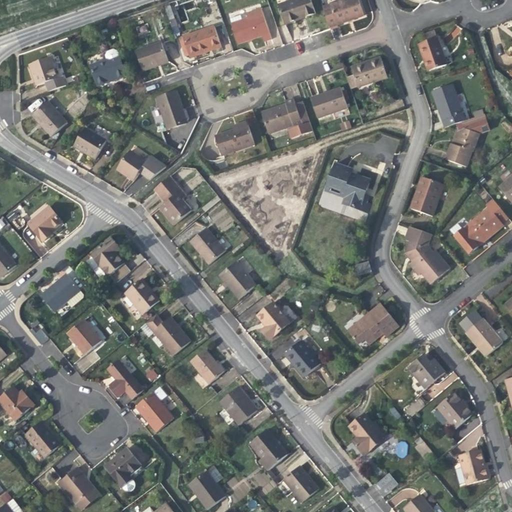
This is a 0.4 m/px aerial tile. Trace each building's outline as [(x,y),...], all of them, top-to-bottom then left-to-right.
[(301,19),(316,14),(311,0),(292,0),(278,5),(285,24),(301,19)] [(343,0),(323,7),(330,27),(350,21),(364,16),(358,0),(343,0)] [(182,31),(172,5),(165,8),(174,33),(182,31)] [(254,39),(263,36),(270,33),(263,13),(242,20),(231,24),(238,44),(254,39)] [(231,24),(242,20),(241,16),(230,20),(231,24)] [(215,26),(183,37),(189,54),(206,49),(207,52),(214,49),(222,47),(215,26)] [(425,35),(427,41),(438,38),(436,32),(425,35)] [(185,56),(189,54),(183,37),(179,38),(185,56)] [(423,56),(424,59),(427,58),(432,70),(447,65),(438,38),(427,41),(419,44),(423,56)] [(169,63),(162,42),(136,51),(143,71),(156,67),(169,63)] [(190,57),(207,52),(206,49),(189,54),(190,57)] [(51,57),(29,64),(33,76),(36,86),(45,83),(58,78),(51,57)] [(112,81),(126,76),(120,57),(106,62),(106,60),(91,65),(98,86),(112,81)] [(367,62),(352,68),(354,75),(358,87),(359,88),(388,78),(381,58),(367,62)] [(358,87),(354,75),(347,78),(351,90),(358,87)] [(62,77),(58,78),(45,83),(49,92),(66,86),(62,77)] [(456,124),(466,121),(453,84),(433,91),(439,108),(445,128),(456,124)] [(326,93),(311,98),(319,119),(349,109),(341,88),(326,93)] [(168,129),(186,123),(181,110),(183,109),(181,101),(177,92),(158,98),(168,129)] [(285,102),(286,104),(293,126),(302,123),(301,120),(308,118),(306,112),(302,102),(296,104),(294,99),(285,102)] [(48,101),(32,115),(42,126),(51,137),(67,123),(48,101)] [(293,126),(286,104),(276,107),(277,109),(274,110),(272,111),(271,109),(262,112),(269,134),(293,126)] [(474,118),(480,134),(490,130),(485,115),(474,118)] [(472,127),(480,134),(474,118),(466,121),(456,124),(458,132),(472,127)] [(236,129),(233,130),(215,136),(221,156),(255,144),(247,121),(235,125),(236,129)] [(349,121),(341,123),(343,130),(351,128),(349,121)] [(309,123),(288,130),(291,139),(313,132),(309,123)] [(472,127),(458,132),(455,140),(454,144),(473,151),(480,134),(472,127)] [(85,128),(74,146),(86,153),(95,159),(106,141),(85,128)] [(467,166),(473,151),(454,144),(452,143),(447,159),(467,166)] [(130,151),(117,169),(126,175),(134,181),(140,173),(147,162),(130,151)] [(151,156),(147,162),(140,173),(150,180),(166,167),(151,156)] [(335,163),(325,190),(345,198),(343,203),(367,212),(370,205),(372,198),(365,196),(370,180),(356,175),(352,174),(353,170),(335,163)] [(418,190),(415,196),(419,197),(426,177),(422,176),(418,190)] [(511,176),(499,187),(510,201),(511,199),(511,176)] [(154,190),(165,203),(178,193),(183,199),(186,197),(170,177),(154,190)] [(419,197),(415,196),(411,208),(433,216),(444,184),(426,177),(419,197)] [(178,193),(165,203),(160,207),(167,217),(174,225),(192,211),(183,199),(178,193)] [(487,204),(490,207),(503,223),(509,218),(493,200),(487,204)] [(43,242),(53,234),(51,231),(56,227),(63,222),(50,207),(29,224),(43,242)] [(504,225),(503,223),(490,207),(463,229),(475,243),(489,232),(492,235),(496,232),(504,225)] [(220,230),(233,222),(225,209),(212,217),(220,230)] [(413,262),(430,248),(429,246),(433,235),(410,227),(406,239),(411,241),(406,253),(413,262)] [(207,228),(191,242),(201,254),(209,264),(226,250),(207,228)] [(478,247),(475,243),(463,229),(454,236),(469,254),(478,247)] [(475,243),(478,247),(492,235),(489,232),(475,243)] [(109,277),(125,263),(116,252),(120,249),(116,245),(111,238),(90,255),(109,277)] [(0,275),(2,277),(16,265),(0,245),(0,275)] [(430,248),(413,262),(410,264),(416,271),(419,276),(422,273),(431,284),(450,270),(435,251),(433,252),(430,248)] [(354,265),(357,276),(371,272),(368,260),(354,265)] [(236,261),(220,275),(231,288),(240,299),(256,285),(236,261)] [(68,301),(81,291),(67,274),(54,285),(41,296),(54,312),(68,301)] [(143,315),(161,301),(151,290),(143,279),(125,293),(143,315)] [(85,296),(81,291),(68,301),(73,306),(85,296)] [(290,322),(281,310),(274,302),(258,316),(264,323),(267,326),(263,329),(270,338),(290,322)] [(281,310),(290,322),(300,314),(290,302),(281,310)] [(382,304),(348,330),(359,344),(365,339),(369,344),(378,336),(383,333),(386,337),(398,327),(398,324),(382,304)] [(460,323),(467,332),(482,319),(475,311),(460,323)] [(191,341),(182,331),(179,334),(168,320),(164,323),(157,315),(147,323),(148,324),(155,333),(174,356),(191,341)] [(171,317),(168,320),(179,334),(182,331),(178,326),(171,317)] [(502,343),(483,319),(482,319),(467,332),(466,332),(476,345),(486,356),(502,343)] [(85,320),(67,334),(77,345),(85,355),(102,341),(85,320)] [(150,337),(155,333),(148,324),(143,328),(150,337)] [(42,329),(34,332),(40,344),(48,340),(42,329)] [(302,340),(285,354),(295,366),(304,377),(320,363),(302,340)] [(205,349),(191,361),(210,384),(224,372),(215,361),(205,349)] [(446,373),(438,363),(434,366),(431,362),(425,354),(408,368),(426,389),(446,373)] [(132,400),(144,390),(119,359),(107,370),(115,380),(109,385),(115,392),(119,398),(125,393),(132,400)] [(153,368),(146,375),(151,382),(159,375),(153,368)] [(35,405),(25,393),(22,396),(19,393),(13,386),(0,397),(0,402),(16,421),(35,405)] [(161,387),(154,392),(160,400),(167,395),(161,387)] [(240,426),(258,410),(248,398),(239,387),(220,402),(240,426)] [(154,392),(136,407),(146,419),(157,432),(175,418),(160,400),(154,392)] [(455,429),(474,414),(465,404),(456,393),(438,408),(455,429)] [(349,427),(356,436),(359,440),(354,444),(365,456),(386,439),(365,414),(349,427)] [(477,419),(467,424),(475,439),(485,434),(477,419)] [(45,458),(61,445),(51,433),(41,422),(26,435),(45,458)] [(267,430),(250,444),(262,459),(259,461),(267,471),(287,454),(278,443),(267,430)] [(353,442),(354,444),(359,440),(356,436),(351,440),(353,442)] [(421,438),(413,444),(423,457),(431,451),(421,438)] [(405,458),(408,442),(397,441),(395,456),(405,458)] [(117,459),(106,468),(122,487),(132,479),(129,475),(142,466),(127,448),(118,456),(119,457),(117,459)] [(481,450),(478,451),(483,468),(486,467),(484,460),(481,450)] [(489,479),(486,467),(483,468),(478,451),(460,456),(468,485),(489,479)] [(77,503),(93,490),(85,479),(87,478),(85,476),(78,468),(60,482),(77,503)] [(298,468),(284,479),(303,503),(319,490),(313,481),(309,477),(307,479),(298,468)] [(201,495),(199,497),(200,499),(208,510),(226,497),(207,471),(192,482),(201,495)] [(261,473),(255,475),(260,486),(266,483),(261,473)] [(375,483),(384,495),(398,485),(390,473),(375,483)] [(101,495),(87,478),(85,479),(93,490),(77,503),(83,510),(101,495)] [(134,484),(132,479),(122,487),(123,489),(125,490),(127,491),(130,491),(132,490),(134,488),(135,486),(134,484)] [(189,484),(199,497),(201,495),(192,482),(189,484)] [(434,511),(420,495),(404,508),(406,511),(434,511)] [(13,499),(6,504),(11,511),(21,511),(23,511),(13,499)]
